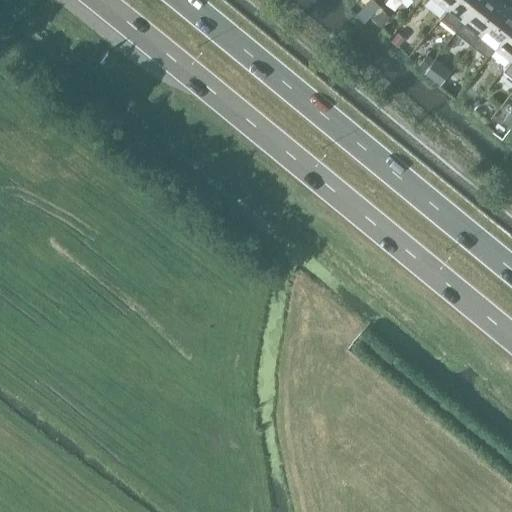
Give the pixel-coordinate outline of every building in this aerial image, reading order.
[(435,0),(448,10),(455,0),(435,0)] [(455,0),(448,10),(441,19),(457,32),(481,0),(455,0)] [(481,0),(457,32),(473,45),(480,35),(506,3),(501,0),(481,0)] [(480,35),(496,48),(511,27),(511,8),(510,6),(506,3),(480,35)] [(511,27),(496,48),(511,60),(511,27)]
